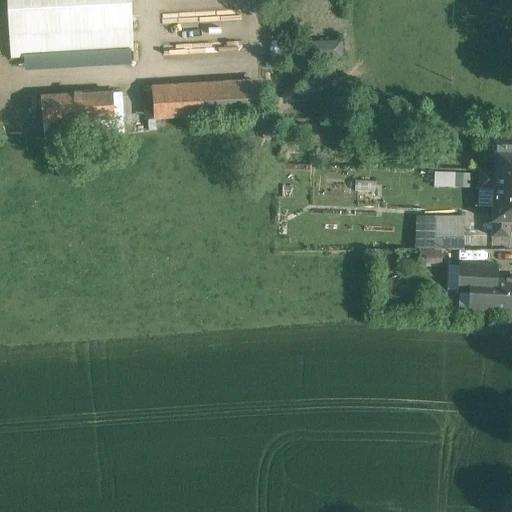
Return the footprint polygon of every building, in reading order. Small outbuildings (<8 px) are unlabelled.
[(129,0),(8,0),(11,57),(132,50),(129,0)] [(341,41),(311,43),(312,60),(342,58),(341,41)] [(260,85),(152,90),(153,117),(261,112),(260,85)] [(113,93),(114,120),(126,119),(124,92),(113,93)] [(79,121),(114,120),(113,93),(41,97),(43,123),(55,123),(79,121)] [(35,113),(23,114),(25,138),(36,137),(35,113)] [(114,120),(79,121),(80,136),(115,135),(114,120)] [(417,127),(406,127),(405,139),(417,139),(417,127)] [(457,129),(436,128),(436,140),(456,141),(457,129)] [(511,139),(490,138),(489,159),(495,160),(494,172),(494,176),(511,177),(511,139)] [(289,140),(289,156),(309,156),(309,140),(289,140)] [(436,171),(436,185),(472,186),(472,172),(436,171)] [(494,172),(479,171),(478,198),(511,199),(511,177),(494,176),(494,172)] [(276,249),(305,250),(305,242),(302,242),(304,197),(278,196),(276,249)] [(511,199),(478,198),(478,207),(493,208),(492,222),(492,237),(509,237),(509,223),(511,222),(511,199)] [(436,236),(464,236),(464,217),(435,217),(436,236)] [(464,250),(464,236),(436,236),(434,236),(434,250),(464,250)] [(496,265),(460,264),(459,291),(471,292),(471,279),(496,280),(496,265)] [(511,280),(496,280),(471,279),(471,292),(470,309),(511,311),(511,280)]
